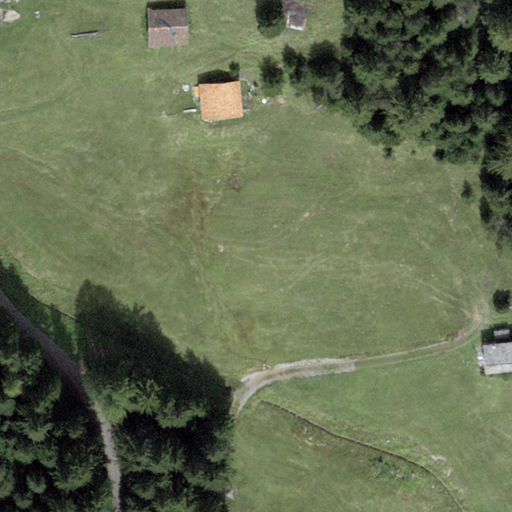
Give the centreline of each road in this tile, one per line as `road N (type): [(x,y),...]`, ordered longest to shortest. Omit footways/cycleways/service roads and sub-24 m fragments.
road 1 (track): [(188,511),(225,415),(267,375),(441,348)]
road 2 (track): [(0,300),(81,395),(112,511)]
